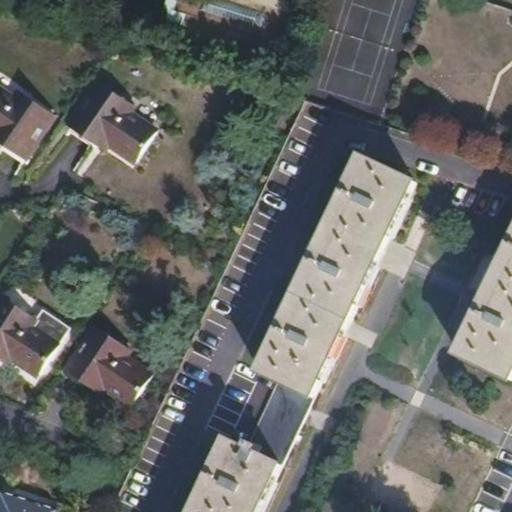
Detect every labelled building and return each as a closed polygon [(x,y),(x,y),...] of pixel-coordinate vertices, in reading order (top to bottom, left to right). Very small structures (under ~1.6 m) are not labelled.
[(285,44),(295,12),(254,0),(179,0),(176,11),(188,14),(177,39),(267,66),(274,41),(285,44)] [(100,85),(71,128),(93,144),(98,138),(135,163),(157,133),(129,114),(133,108),(100,85)] [(0,88),(0,144),(23,160),(53,118),(31,102),(27,107),(0,88)] [(73,167),(80,174),(100,152),(92,145),(73,167)] [(298,294),(261,372),(316,396),(373,276),(418,182),(363,157),(332,224),(298,294)] [(511,244),(493,284),(458,355),(511,380),(511,379),(511,244)] [(374,324),(365,320),(356,341),(369,347),(394,290),(383,285),(377,296),(385,299),(374,324)] [(6,294),(0,302),(0,346),(1,345),(39,371),(70,324),(42,305),(36,314),(6,294)] [(97,323),(69,366),(89,381),(93,374),(133,400),(152,370),(127,352),(131,345),(97,323)] [(260,511),(282,465),(229,439),(204,492),(194,511),(260,511)] [(0,493),(0,511),(55,511),(58,504),(2,488),(0,493)]
